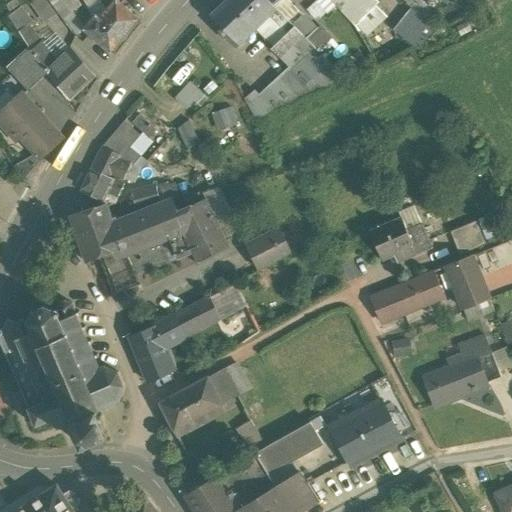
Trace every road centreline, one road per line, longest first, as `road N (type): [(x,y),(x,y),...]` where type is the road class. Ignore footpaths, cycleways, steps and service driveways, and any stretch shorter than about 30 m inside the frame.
road 1 (secondary): [(0,287),(78,146),(188,0)]
road 2 (residential): [(132,466),(138,401),(87,283),(69,265)]
road 3 (residential): [(340,511),(438,461),(511,451)]
road 4 (secondary): [(132,466),(47,469),(0,461)]
